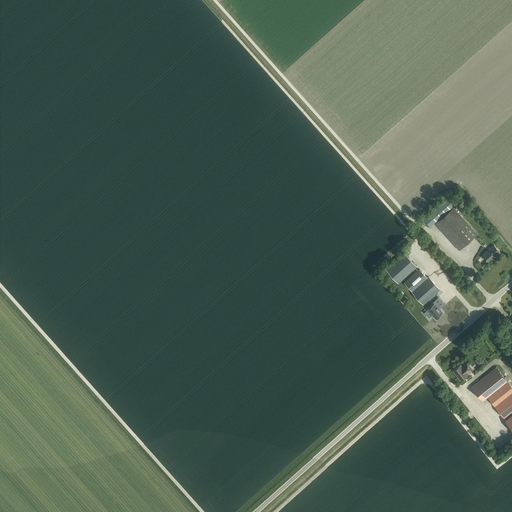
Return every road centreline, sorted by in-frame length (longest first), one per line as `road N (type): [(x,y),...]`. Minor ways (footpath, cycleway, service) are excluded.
road 1 (unclassified): [(256,511),(511,284)]
road 2 (track): [(275,511),(425,377),(497,466),(511,455)]
